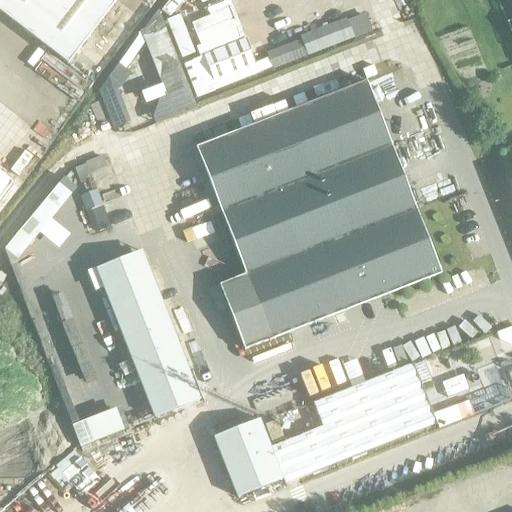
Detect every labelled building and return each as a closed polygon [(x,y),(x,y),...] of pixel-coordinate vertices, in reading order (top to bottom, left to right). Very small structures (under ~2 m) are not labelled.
[(0,0),(0,13),(67,64),(115,0),(0,0)] [(365,11),(263,48),(270,67),(372,30),(365,11)] [(245,39),(203,55),(213,81),(255,65),(245,39)] [(244,350),(270,339),(439,274),(365,82),(196,148),(245,274),(218,284),(244,350)] [(0,174),(0,198),(11,184),(0,174)] [(60,174),(6,249),(18,258),(38,230),(59,245),(68,232),(50,219),(75,184),(60,174)] [(200,399),(141,251),(95,269),(153,417),(191,403),(196,400),(200,399)] [(462,375),(441,383),(446,397),(468,389),(462,375)] [(468,401),(432,414),(435,423),(436,423),(438,428),(473,415),(468,401)] [(80,445),(123,429),(115,407),(71,423),(80,445)] [(212,438),(236,498),(283,479),(269,445),(283,439),(276,420),(262,425),(259,419),(212,438)] [(75,489),(94,475),(74,448),(56,462),(75,489)]
